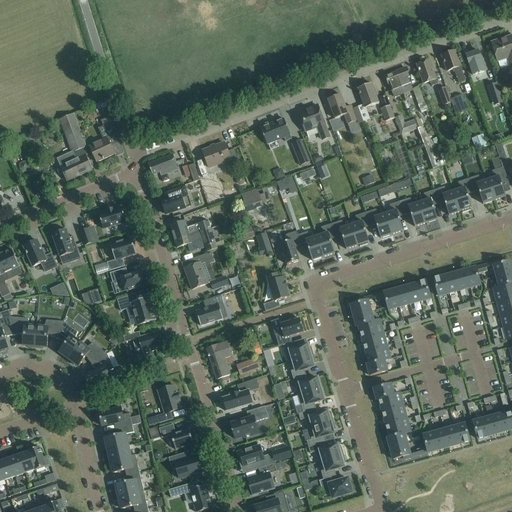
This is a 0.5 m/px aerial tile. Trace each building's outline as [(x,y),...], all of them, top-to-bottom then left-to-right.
[(511,35),(491,43),(498,62),(508,58),(511,68),(511,35)] [(478,50),(466,55),(473,75),(485,71),(478,50)] [(442,56),(445,65),(448,72),(454,69),(460,83),(466,80),(459,60),(455,51),(442,56)] [(417,65),(420,74),(424,84),(431,81),(433,86),(439,84),(433,69),(430,60),(417,65)] [(412,89),(408,78),(410,77),(406,68),(396,72),(402,86),(400,87),(403,94),(413,90),(412,89)] [(395,97),(403,94),(400,87),(402,86),(396,72),(385,76),(389,85),(390,85),(395,97)] [(358,88),(361,98),(365,108),(379,103),(372,83),(358,88)] [(497,83),(488,86),(494,105),(503,103),(497,83)] [(419,86),(412,89),(413,90),(422,113),(428,110),(419,86)] [(446,88),(439,90),(444,105),(451,103),(446,88)] [(328,100),(331,109),(336,119),(345,115),(349,123),(357,120),(355,115),(351,106),(346,108),(341,95),(328,100)] [(451,100),(456,113),(468,109),(463,96),(451,100)] [(305,132),(318,126),(323,139),(330,136),(321,115),(318,106),(311,108),(312,110),(299,114),(299,113),(298,113),(305,132)] [(385,122),(395,118),(390,106),(380,110),(385,122)] [(61,167),(63,172),(67,181),(92,170),(85,156),(89,154),(73,114),(59,119),(72,153),(57,158),(61,167)] [(418,129),(419,129),(415,120),(404,123),(402,115),(395,118),(400,132),(392,135),(393,138),(418,129)] [(292,139),(284,118),(269,123),(269,122),(262,125),(262,126),(261,127),(267,144),(284,138),(285,141),(292,139)] [(436,163),(423,127),(418,118),(415,120),(419,129),(418,129),(433,169),(448,164),(444,152),(440,154),(442,161),(436,163)] [(97,162),(115,154),(111,146),(120,142),(114,121),(103,126),(108,138),(89,146),(97,162)] [(310,162),(301,140),(292,143),(301,166),(310,162)] [(483,141),(476,144),(478,150),(486,147),(483,141)] [(203,151),(206,160),(209,167),(227,160),(229,166),(239,162),(234,149),(228,151),(225,143),(203,151)] [(159,172),(160,176),(179,169),(173,155),(148,164),(152,175),(159,172)] [(511,160),(502,164),(506,177),(511,175),(511,176),(511,160)] [(30,164),(26,161),(22,162),(20,165),(20,169),(23,172),(27,171),(30,168),(30,164)] [(194,164),(189,166),(192,175),(194,182),(200,180),(194,164)] [(494,178),(488,180),(494,200),(506,197),(501,183),(507,181),(506,177),(502,164),(501,164),(502,168),(492,171),(494,178)] [(188,165),(182,167),(186,177),(192,175),(189,166),(188,165)] [(317,168),(321,179),(329,176),(325,166),(317,168)] [(226,196),(217,172),(202,178),(211,202),(226,196)] [(479,176),(468,179),(473,192),(479,190),(483,204),(494,200),(488,180),(481,182),(479,176)] [(319,185),(317,178),(310,181),(313,188),(319,185)] [(460,189),(453,192),(460,212),(462,211),(462,213),(470,210),(470,209),(472,208),(467,194),(473,192),(468,179),(458,183),(460,189)] [(168,198),(161,200),(163,206),(161,207),(163,213),(165,213),(166,214),(186,208),(183,197),(188,196),(185,186),(166,192),(168,198)] [(444,187),(434,190),(439,204),(444,202),(449,215),(460,212),(453,192),(447,194),(444,187)] [(439,204),(434,190),(424,194),(426,201),(419,203),(426,223),(437,219),(433,205),(439,204)] [(248,212),(263,207),(262,203),(270,200),(268,196),(265,197),(264,194),(259,196),(244,201),(248,212)] [(419,203),(413,205),(410,198),(400,202),(404,215),(410,213),(415,227),(426,223),(419,203)] [(404,215),(400,202),(390,205),(392,212),(385,214),(392,234),(403,231),(399,217),(404,215)] [(106,213),(99,215),(103,229),(126,222),(122,208),(115,210),(115,208),(105,211),(106,213)] [(392,234),(385,214),(378,216),(376,209),(366,213),(370,226),(376,224),(381,238),(392,234)] [(364,228),(370,226),(366,213),(355,216),(358,223),(351,225),(358,246),(359,245),(360,247),(368,244),(367,242),(369,242),(364,228)] [(182,238),(210,228),(207,221),(187,227),(186,221),(180,223),(170,226),(175,241),(182,239),(182,238)] [(346,249),(358,246),(351,225),(344,227),(342,221),(332,224),(336,237),(342,236),(346,249)] [(336,237),(332,224),(321,228),(323,234),(317,236),(323,257),(335,253),(330,239),(336,237)] [(87,228),(81,231),(85,245),(96,241),(94,234),(90,236),(87,228)] [(208,253),(211,252),(217,250),(210,228),(182,238),(182,239),(175,241),(177,248),(188,245),(190,252),(200,249),(206,247),(208,253)] [(252,228),(239,232),(242,240),(242,241),(255,236),(252,228)] [(69,238),(66,229),(52,234),(57,248),(55,248),(58,256),(60,255),(60,257),(67,254),(69,260),(81,256),(74,236),(69,238)] [(297,231),(296,232),(300,245),(301,249),(308,247),(312,261),(323,257),(317,236),(310,239),(308,232),(298,235),(297,231)] [(300,245),(296,232),(286,235),(288,242),(280,244),(281,246),(279,247),(282,254),(284,254),(287,265),(299,261),(295,247),(300,245)] [(265,234),(257,236),(261,248),(269,245),(265,234)] [(107,262),(110,271),(125,266),(123,258),(136,254),(133,245),(135,244),(133,239),(132,239),(132,238),(110,245),(115,260),(107,262)] [(26,246),(24,247),(26,253),(27,255),(27,254),(33,267),(41,263),(46,272),(58,266),(52,253),(45,257),(37,240),(32,243),(31,241),(25,244),(26,246)] [(0,292),(2,298),(11,294),(5,281),(9,279),(6,273),(20,266),(12,249),(0,254),(0,273),(1,275),(2,278),(0,278),(0,292)] [(194,265),(186,268),(184,269),(192,290),(208,284),(202,267),(215,262),(211,252),(192,259),(194,265)] [(496,277),(511,272),(511,265),(511,261),(500,264),(500,262),(493,263),(496,277)] [(481,285),(478,274),(476,268),(465,271),(470,288),(481,285)] [(110,274),(113,283),(117,282),(120,292),(129,289),(129,291),(136,289),(136,287),(142,285),(140,280),(142,279),(140,271),(128,275),(126,269),(110,274)] [(470,288),(465,271),(455,273),(460,291),(470,288)] [(511,272),(496,277),(499,287),(499,288),(511,284),(511,272)] [(460,291),(455,273),(444,276),(449,294),(460,291)] [(279,301),(288,298),(289,298),(286,288),(287,288),(286,282),(285,283),(283,278),(279,280),(277,275),(267,278),(274,300),(265,303),(267,311),(280,307),(279,301)] [(449,294),(444,276),(434,279),(438,297),(449,294)] [(225,277),(210,282),(213,290),(228,284),(225,277)] [(426,281),(415,284),(420,302),(431,299),(426,281)] [(420,302),(415,284),(405,287),(410,305),(420,302)] [(511,297),(511,284),(499,288),(499,287),(493,289),(497,302),(511,297)] [(410,305),(405,287),(394,290),(399,308),(410,305)] [(98,289),(89,292),(94,305),(102,302),(98,289)] [(389,310),(399,308),(394,290),(384,293),(385,299),(389,310)] [(135,302),(133,295),(117,300),(121,311),(132,307),(138,326),(156,321),(149,297),(135,302)] [(201,326),(223,319),(218,305),(223,303),(221,295),(209,299),(211,307),(196,312),(201,326)] [(63,297),(61,304),(68,306),(70,301),(70,299),(63,297)] [(500,314),(511,311),(511,297),(497,302),(500,314)] [(354,316),(371,311),(367,298),(360,300),(361,302),(351,305),(354,316)] [(16,301),(9,303),(10,310),(17,308),(16,301)] [(374,322),(374,321),(371,311),(354,316),(357,327),(359,326),(374,322)] [(511,324),(511,311),(500,314),(504,327),(511,324)] [(0,352),(5,351),(4,349),(8,348),(5,337),(7,336),(14,335),(11,317),(0,320),(0,352)] [(28,319),(11,317),(14,335),(21,334),(21,333),(24,333),(23,345),(27,346),(27,347),(35,348),(37,327),(30,326),(28,319)] [(304,332),(300,319),(290,322),(290,320),(283,323),(283,324),(280,325),(282,333),(275,335),(279,346),(283,345),(292,343),(290,336),(304,332)] [(37,327),(35,348),(43,349),(43,347),(47,347),(48,335),(51,336),(57,338),(64,322),(47,320),(44,327),(37,327)] [(383,333),(380,320),(374,321),(374,322),(359,326),(362,339),(383,333)] [(64,322),(57,338),(64,341),(66,342),(59,352),(63,355),(62,356),(68,360),(81,343),(75,339),(78,332),(64,322)] [(139,332),(123,336),(125,342),(132,340),(136,351),(141,349),(142,351),(145,350),(146,353),(155,350),(154,348),(164,345),(160,332),(141,337),(139,332)] [(387,346),(383,333),(362,339),(366,352),(387,346)] [(115,337),(114,336),(110,341),(116,346),(118,343),(115,337)] [(298,347),(296,341),(292,343),(283,345),(288,362),(313,355),(311,347),(309,348),(308,344),(298,347)] [(209,357),(217,380),(230,375),(225,359),(231,356),(227,342),(207,349),(208,355),(208,357),(209,357)] [(81,343),(68,360),(74,365),(75,364),(79,366),(86,357),(88,358),(88,359),(92,364),(106,353),(92,343),(87,348),(81,343)] [(384,360),(390,359),(387,346),(366,352),(369,364),(384,360)] [(86,379),(84,380),(87,386),(89,385),(90,389),(97,385),(98,386),(105,383),(104,381),(111,378),(108,372),(114,369),(106,353),(92,364),(97,371),(84,377),(86,379)] [(293,379),(306,375),(304,369),(314,366),(313,363),(315,363),(313,355),(288,362),(293,379)] [(256,359),(237,366),(240,374),(259,367),(256,359)] [(384,360),(369,364),(367,365),(370,376),(387,371),(384,360)] [(308,381),(306,375),(293,379),(298,396),(321,389),(318,378),(308,381)] [(256,380),(238,385),(240,392),(230,395),(231,396),(223,399),(227,412),(253,404),(249,391),(259,388),(256,380)] [(377,400),(379,400),(394,395),(391,384),(374,389),(377,400)] [(165,414),(157,416),(160,423),(173,419),(171,412),(182,409),(179,400),(180,400),(178,394),(177,394),(175,386),(158,391),(165,414)] [(303,412),(316,408),(314,403),(324,400),(321,389),(298,396),(301,405),(296,407),(298,414),(303,412)] [(379,400),(382,412),(403,406),(400,393),(394,395),(379,400)] [(231,426),(229,426),(231,434),(233,433),(235,439),(243,436),(243,438),(259,433),(256,422),(268,418),(265,406),(247,412),(249,419),(230,424),(231,426)] [(386,425),(407,419),(403,406),(382,412),(386,425)] [(116,429),(132,425),(129,413),(123,415),(121,408),(114,410),(114,409),(106,410),(107,412),(99,414),(99,415),(98,415),(99,422),(101,422),(102,426),(114,423),(116,429)] [(318,414),(316,408),(303,412),(298,414),(300,420),(305,419),(308,429),(333,422),(331,414),(329,414),(328,411),(318,414)] [(506,416),(505,413),(494,416),(499,433),(509,431),(505,416),(506,416)] [(499,433),(494,416),(484,419),(489,436),(499,433)] [(410,432),(407,419),(386,425),(389,437),(404,433),(405,433),(410,432)] [(489,436),(484,419),(473,422),(478,439),(489,436)] [(308,447),(326,442),(324,436),(334,433),(333,430),(335,429),(333,422),(308,429),(311,439),(307,441),(308,447)] [(470,441),(466,424),(455,427),(459,444),(470,441)] [(134,432),(132,425),(116,429),(117,435),(105,438),(106,443),(105,443),(107,449),(108,450),(128,445),(126,434),(134,432)] [(173,425),(160,429),(162,438),(171,435),(176,450),(193,444),(193,445),(194,444),(189,429),(188,429),(176,433),(173,425)] [(449,447),(459,444),(455,427),(444,430),(449,447)] [(449,447),(444,430),(434,433),(439,450),(449,447)] [(404,433),(389,437),(387,438),(390,449),(407,444),(405,433),(404,433)] [(439,450),(434,433),(423,436),(426,447),(428,453),(439,450)] [(328,448),(326,442),(308,447),(310,453),(315,452),(318,462),(343,455),(341,447),(339,448),(338,445),(328,448)] [(411,457),(407,444),(390,449),(393,460),(404,457),(404,459),(411,457)] [(131,456),(128,445),(108,450),(109,455),(108,455),(109,460),(110,460),(110,461),(131,456)] [(259,445),(236,452),(239,462),(241,461),(243,466),(252,463),(254,470),(275,463),(275,462),(272,453),(262,456),(259,445)] [(29,452),(35,470),(50,465),(47,457),(44,459),(40,447),(29,451),(29,452)] [(289,447),(272,452),(272,453),(275,462),(292,457),(289,447)] [(25,473),(35,470),(29,452),(19,455),(25,473)] [(182,454),(169,458),(171,465),(175,463),(180,479),(202,472),(201,470),(203,470),(201,463),(199,463),(197,457),(184,460),(182,454)] [(15,477),(25,473),(19,455),(9,459),(15,477)] [(125,470),(126,476),(140,473),(135,455),(131,456),(110,461),(110,462),(111,468),(112,468),(113,473),(125,470)] [(323,479),(331,477),(336,475),(334,470),(344,467),(343,463),(345,463),(343,455),(318,462),(323,479)] [(15,477),(9,459),(0,461),(0,466),(5,480),(15,477)] [(247,480),(252,496),(260,493),(260,495),(268,493),(267,491),(275,488),(270,473),(276,472),(274,464),(258,469),(261,476),(247,480)] [(118,495),(118,497),(144,491),(140,473),(126,476),(128,482),(116,485),(117,490),(116,490),(117,496),(118,495)] [(333,483),(331,477),(323,479),(319,481),(324,497),(332,494),(333,499),(352,493),(348,478),(333,483)] [(185,485),(169,490),(171,498),(187,493),(187,491),(185,485)] [(206,485),(190,490),(190,492),(196,511),(198,511),(213,508),(212,506),(214,506),(212,500),(211,501),(206,485)] [(133,506),(134,511),(148,509),(144,491),(118,497),(119,498),(118,498),(119,504),(120,504),(121,509),(133,506)] [(268,503),(255,507),(256,511),(287,511),(284,499),(286,499),(283,492),(266,497),(268,503)] [(62,500),(48,505),(47,505),(49,511),(61,511),(61,509),(65,508),(62,500)] [(47,501),(36,505),(38,511),(49,511),(47,505),(48,505),(47,501)]
